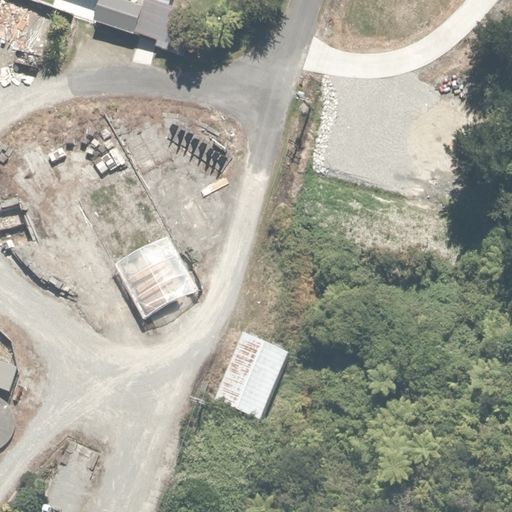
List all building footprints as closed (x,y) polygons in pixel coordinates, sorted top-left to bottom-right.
[(5,0),(0,0),(0,44),(13,50),(17,40),(43,49),(55,18),(5,0)] [(139,12),(106,0),(95,0),(87,23),(157,48),(170,11),(143,1),(139,12)] [(89,115),(50,138),(67,168),(106,146),(89,115)] [(132,176),(77,204),(107,263),(162,235),(132,176)] [(292,357),(239,336),(211,404),(264,426),(292,357)] [(14,370),(0,366),(0,394),(7,396),(14,370)]
